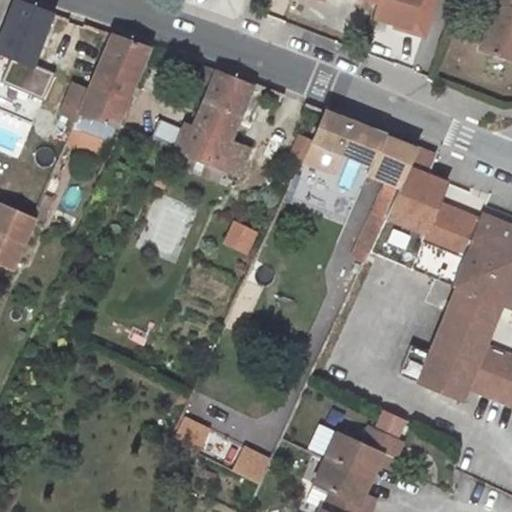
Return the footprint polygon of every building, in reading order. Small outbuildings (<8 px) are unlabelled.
[(376,0),(377,0),(371,16),(396,24),(398,19),(411,23),(409,28),(423,32),(432,0),(376,0)] [(511,0),(488,0),(494,3),(479,48),(511,58),(511,0)] [(53,14),(17,2),(0,41),(0,53),(33,65),(53,14)] [(150,47),(111,33),(94,71),(131,86),(132,85),(150,47)] [(8,63),(2,85),(45,98),(52,76),(8,63)] [(211,87),(218,71),(219,69),(200,63),(193,81),(211,87)] [(94,71),(89,84),(78,108),(114,124),(132,85),(131,86),(94,71)] [(251,83),(218,71),(211,87),(200,111),(194,129),(183,125),(181,131),(174,150),(219,166),(229,140),(232,133),(237,135),(239,125),(249,129),(254,114),(241,109),(251,83)] [(89,84),(72,79),(58,115),(73,120),(78,108),(89,84)] [(415,148),(324,111),(306,148),(316,152),(306,173),(308,175),(329,184),(339,162),(366,175),(363,184),(380,193),(350,257),(362,263),(370,246),(384,214),(415,148)] [(174,150),(181,131),(156,123),(149,140),(174,150)] [(229,140),(219,166),(236,172),(247,146),(229,140)] [(304,147),(305,145),(295,141),(284,165),(294,170),(295,168),(304,147)] [(316,152),(306,148),(304,147),(295,168),(306,173),(316,152)] [(433,155),(415,148),(384,214),(423,231),(420,238),(426,241),(415,265),(456,284),(428,348),(409,339),(396,369),(460,396),(465,382),(483,341),(500,303),(511,308),(511,228),(480,215),(478,219),(438,200),(445,183),(425,175),(433,155)] [(30,220),(0,206),(0,264),(9,269),(30,220)] [(384,214),(370,246),(415,265),(426,241),(420,238),(423,231),(384,214)] [(248,255),(258,231),(233,219),(222,243),(248,255)] [(483,341),(465,382),(479,387),(492,355),(495,346),(483,341)] [(511,353),(495,346),(492,355),(479,387),(511,401),(511,353)] [(383,409),(373,430),(395,440),(405,419),(383,409)] [(200,452),(210,426),(182,415),(172,441),(200,452)] [(336,433),(320,426),(308,450),(325,458),(336,433)] [(336,433),(325,458),(369,478),(376,463),(381,453),(392,458),(400,442),(395,440),(373,430),(366,427),(358,443),(336,433)] [(216,436),(210,456),(230,462),(236,442),(216,436)] [(261,483),(270,455),(241,446),(232,473),(261,483)] [(388,468),(392,458),(381,453),(376,463),(388,468)] [(369,478),(325,458),(314,482),(333,491),(324,509),(330,511),(368,511),(370,508),(358,502),(363,491),(369,478)] [(375,497),(363,491),(358,502),(370,508),(375,497)]
